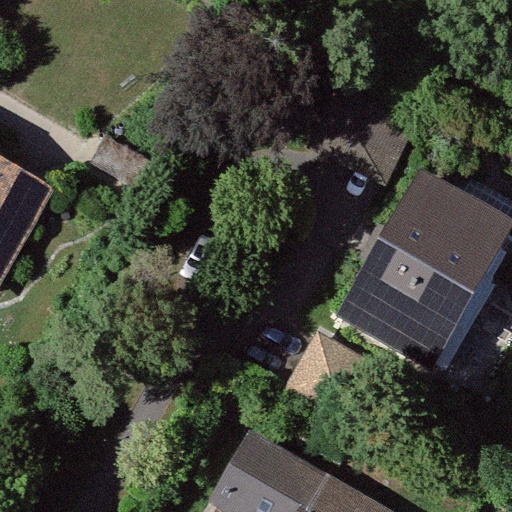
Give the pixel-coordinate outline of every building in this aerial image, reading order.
[(307,150),(388,189),(419,125),(337,86),(307,150)] [(153,166),(107,145),(95,171),(141,192),(153,166)] [(0,293),(56,194),(0,162),(0,293)] [(511,230),(424,179),(339,326),(433,381),(511,245),(511,230)] [(379,370),(320,335),(284,395),(343,430),(379,370)] [(244,404),(219,389),(210,404),(235,419),(244,404)] [(385,511),(252,435),(206,511),(385,511)]
